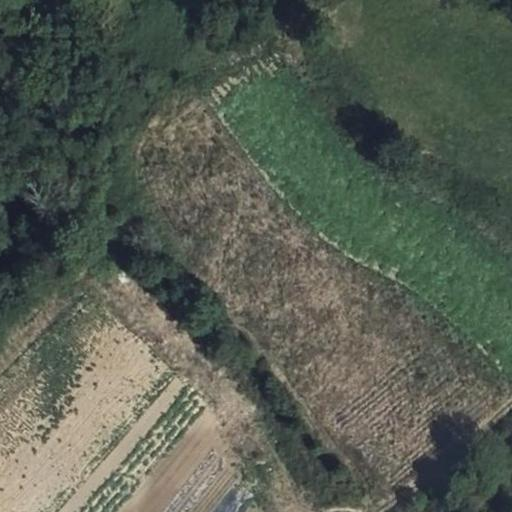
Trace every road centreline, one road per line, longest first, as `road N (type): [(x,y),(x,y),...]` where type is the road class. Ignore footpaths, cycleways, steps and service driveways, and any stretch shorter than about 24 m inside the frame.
road 1 (track): [(304,511),(239,402),(114,263),(104,240),(130,147),(265,36)]
road 2 (track): [(375,511),(511,404)]
